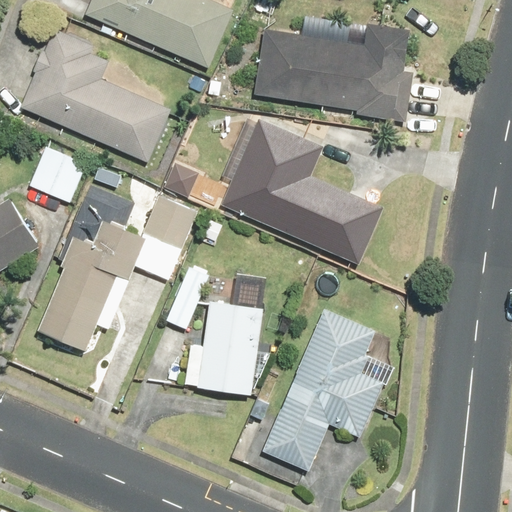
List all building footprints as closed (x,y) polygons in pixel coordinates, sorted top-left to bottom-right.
[(90,0),(84,15),(209,69),(233,11),(206,0),(90,0)] [(262,31),(254,95),(355,109),(354,115),(406,122),(412,74),(404,73),(411,29),(367,23),(364,45),(262,31)] [(34,73),(19,108),(147,163),(171,110),(102,80),(109,62),(90,54),(94,46),(53,28),(44,50),(41,49),(31,72),(34,73)] [(257,118),(219,205),(360,266),(385,207),(312,176),(324,147),(257,118)] [(86,165),(45,147),(29,185),(70,203),(86,165)] [(159,195),(142,233),(182,251),(199,212),(159,195)] [(8,199),(0,204),(0,270),(38,247),(8,199)] [(76,238),(36,330),(85,351),(118,276),(129,281),(147,239),(102,221),(92,245),(76,238)] [(210,274),(189,266),(166,321),(187,330),(210,274)] [(208,301),(196,387),(251,395),(263,308),(208,301)] [(376,331),(323,308),(261,450),(309,471),(330,425),(359,437),(384,382),(362,372),(368,357),(365,356),(376,331)]
